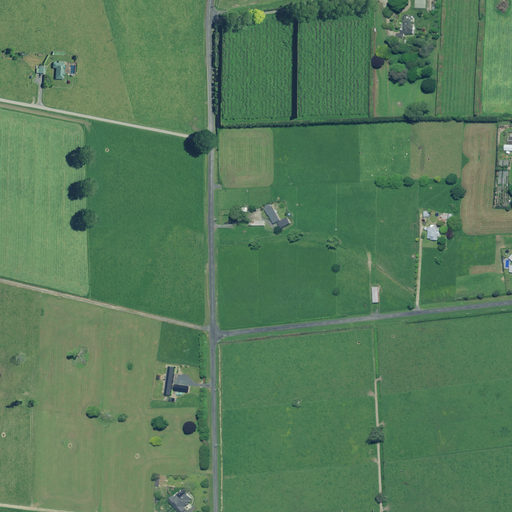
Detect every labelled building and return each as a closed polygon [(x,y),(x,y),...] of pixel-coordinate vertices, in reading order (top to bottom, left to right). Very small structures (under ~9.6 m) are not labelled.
[(410,17),(404,16),(404,20),(403,20),(403,30),(402,30),(402,34),(398,34),(397,39),(404,39),(404,33),(414,34),(415,25),(413,25),(413,20),(410,20),(410,17)] [(64,65),(65,63),(53,63),(53,68),(56,68),(56,79),(64,79),(64,70),(65,70),(65,65),(64,65)] [(281,220),(273,207),(266,210),(269,216),(270,215),(275,224),(281,220)] [(441,217),(440,217),(440,223),(446,223),(446,219),(448,219),(448,213),(444,213),(444,215),(441,215),(441,217)] [(291,223),(288,217),(279,223),(282,229),(291,223)] [(438,228),(433,228),(433,230),(429,230),(429,239),(432,239),(432,240),(438,240),(438,237),(440,237),(440,233),(438,233),(438,228)] [(175,368),(169,367),(165,395),(171,396),(175,368)] [(192,498),(187,492),(180,498),(178,496),(175,499),(173,497),(169,501),(179,511),(184,511),(187,510),(185,507),(191,502),(191,500),(192,498)]
